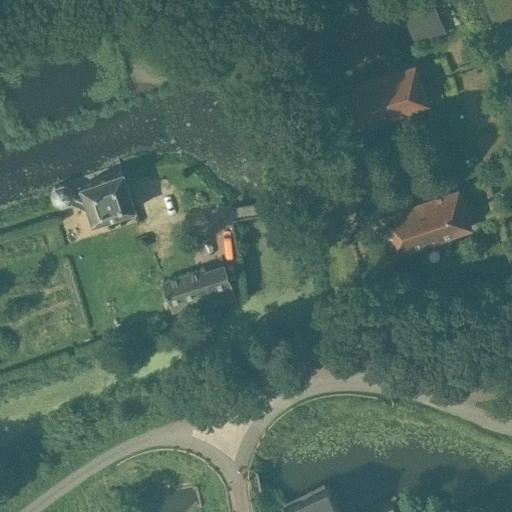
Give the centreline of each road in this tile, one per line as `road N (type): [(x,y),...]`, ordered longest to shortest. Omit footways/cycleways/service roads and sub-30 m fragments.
road 1 (tertiary): [(162,434),(97,462),(29,511)]
road 2 (tertiary): [(162,434),(288,390)]
